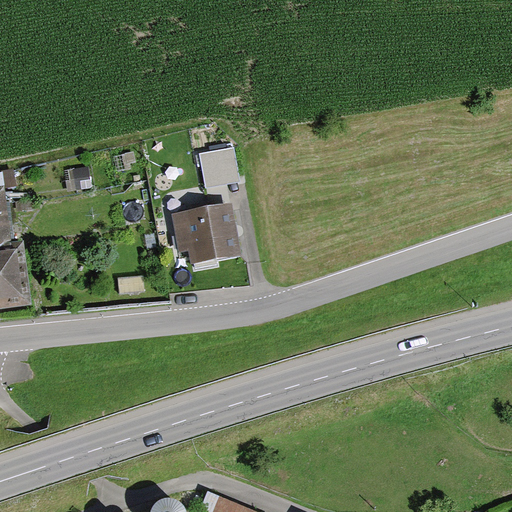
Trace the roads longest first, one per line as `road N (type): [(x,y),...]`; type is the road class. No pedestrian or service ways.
road 1 (primary): [(0,483),(322,377),(511,326)]
road 2 (unclassified): [(0,339),(242,317),(511,232)]
